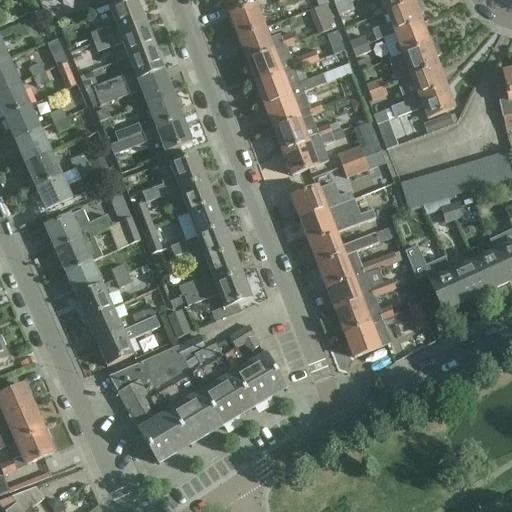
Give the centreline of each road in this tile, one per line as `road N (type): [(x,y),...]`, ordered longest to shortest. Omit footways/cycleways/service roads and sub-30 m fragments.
road 1 (residential): [(335,428),(174,0)]
road 2 (residential): [(124,511),(0,234)]
road 3 (residential): [(335,428),(511,338)]
